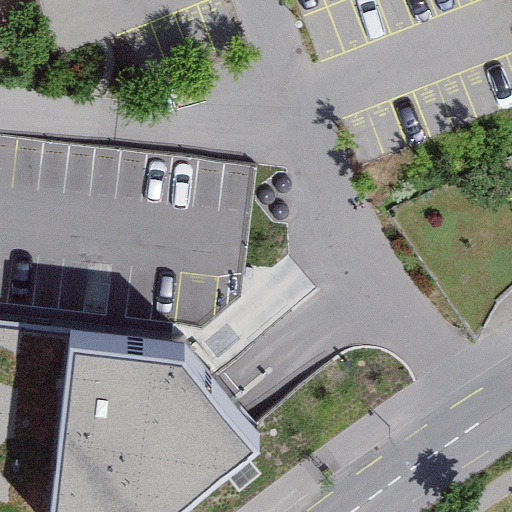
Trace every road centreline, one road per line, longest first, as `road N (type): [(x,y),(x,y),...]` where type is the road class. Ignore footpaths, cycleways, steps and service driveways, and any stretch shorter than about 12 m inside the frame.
road 1 (unknown): [(397,308),(351,305),(302,326),(88,511)]
road 2 (residential): [(511,403),(361,511)]
